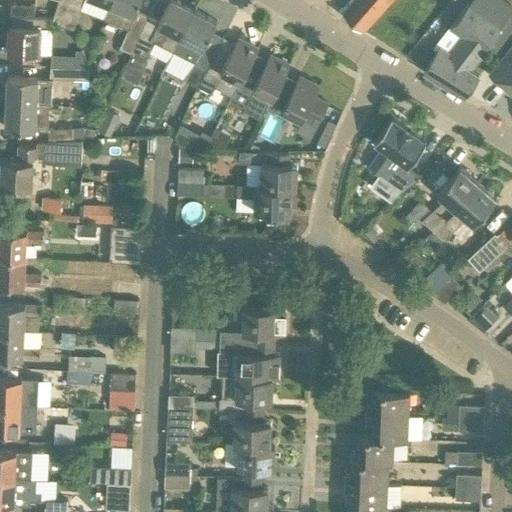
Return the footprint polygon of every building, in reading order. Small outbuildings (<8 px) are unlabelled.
[(60,0),(59,0),(53,18),(52,22),(53,23),(63,26),(71,4),(60,0)] [(120,47),(131,52),(146,17),(134,11),(139,0),(112,0),(110,6),(105,20),(128,29),(120,47)] [(146,17),(131,52),(147,59),(155,42),(174,51),(195,10),(176,0),(170,0),(158,22),(146,17)] [(351,0),(341,11),(362,30),(388,0),(351,0)] [(511,21),(509,18),(511,15),(489,0),(470,0),(451,26),(463,36),(451,52),(439,44),(423,70),(455,89),(455,88),(466,95),(480,76),(470,69),(485,49),(498,60),(511,42),(511,21)] [(35,5),(11,4),(10,16),(11,16),(34,16),(35,5)] [(82,8),(71,4),(63,26),(74,30),(82,8)] [(203,48),(217,22),(195,10),(174,51),(195,62),(186,80),(197,86),(213,54),(203,48)] [(9,52),(40,54),(42,28),(53,28),(53,23),(52,22),(53,18),(34,17),(34,16),(11,16),(11,26),(9,26),(9,52)] [(91,48),(94,43),(91,38),(86,38),(82,43),(85,48),(91,48)] [(234,95),(240,83),(252,59),(257,50),(237,39),(231,49),(220,44),(207,70),(202,79),(234,95)] [(488,71),(511,89),(511,42),(498,60),(488,71)] [(51,54),(51,66),(75,67),(75,56),(51,54)] [(262,119),(268,108),(282,81),(290,66),(269,55),(264,66),(252,59),(240,83),(234,95),(230,103),(262,119)] [(90,68),(75,67),(51,66),(50,79),(52,79),(89,80),(90,68)] [(51,104),(52,79),(50,79),(38,78),(7,77),(7,102),(37,104),(50,104),(51,104)] [(293,86),(282,81),(268,108),(281,115),(283,111),(302,120),(318,87),(298,77),(293,86)] [(5,127),(49,128),(50,104),(37,104),(7,102),(5,127)] [(108,109),(98,130),(110,135),(119,114),(108,109)] [(426,141),(426,140),(392,117),(374,143),(380,148),(367,165),(380,174),(392,156),(408,167),(409,166),(426,141)] [(337,124),(328,120),(323,131),(332,136),(337,124)] [(49,128),(49,141),(82,139),(82,128),(72,128),(49,128)] [(41,162),(81,164),(82,139),(49,141),(37,141),(37,146),(18,145),(18,160),(2,159),(0,185),(33,187),(34,157),(41,157),(41,162)] [(193,162),(194,149),(180,148),(180,162),(193,162)] [(259,184),(297,186),(298,164),(288,163),(288,152),(270,152),(240,150),(240,162),(260,163),(259,184)] [(420,174),(409,166),(408,167),(392,156),(380,174),(403,189),(420,174)] [(433,229),(459,205),(479,182),(461,166),(438,192),(437,194),(443,199),(432,210),(420,199),(402,220),(413,231),(422,220),(433,229)] [(178,182),(203,182),(203,171),(179,170),(178,182)] [(202,194),(203,182),(178,182),(178,193),(202,194)] [(497,197),(496,196),(479,182),(459,205),(433,229),(424,238),(434,248),(465,218),(473,225),(497,197)] [(208,183),(208,196),(225,197),(225,184),(208,183)] [(225,197),(236,197),(236,184),(225,184),(225,197)] [(266,221),(285,221),(286,211),(291,211),(292,188),(297,188),(297,186),(259,184),(259,185),(237,184),(236,197),(254,198),(254,210),(266,210),(266,221)] [(43,197),(43,210),(61,211),(62,198),(43,197)] [(116,206),(126,217),(136,208),(127,197),(116,206)] [(112,223),(113,205),(94,205),(94,222),(112,223)] [(511,223),(508,221),(496,235),(494,232),(468,258),(480,270),(508,244),(511,247),(511,223)] [(140,263),(141,227),(111,226),(109,262),(140,263)] [(0,255),(41,258),(43,231),(0,228),(0,255)] [(412,247),(395,264),(409,275),(425,260),(412,247)] [(0,282),(40,284),(41,258),(0,255),(0,282)] [(431,292),(444,302),(461,286),(451,274),(431,292)] [(471,311),(483,301),(474,291),(462,301),(471,311)] [(54,310),(84,311),(84,298),(75,297),(61,297),(55,296),(54,310)] [(114,311),(137,312),(138,300),(115,299),(114,311)] [(0,329),(39,331),(40,304),(0,302),(0,329)] [(220,340),(274,342),(275,333),(285,334),(286,309),(243,307),(242,330),(221,329),(220,340)] [(197,327),(172,327),(171,327),(171,339),(196,339),(197,327)] [(0,355),(37,358),(39,331),(0,329),(0,355)] [(196,353),(196,347),(196,339),(171,339),(171,352),(196,353)] [(237,353),(236,375),(273,377),(280,378),(280,353),(274,353),(274,342),(220,340),(220,352),(237,353)] [(106,356),(69,355),(69,370),(78,370),(90,371),(106,371),(106,356)] [(90,383),(90,371),(78,370),(78,382),(90,383)] [(113,372),(113,389),(135,390),(135,373),(113,372)] [(223,397),(220,397),(219,409),(244,410),(263,410),(263,400),(272,401),(273,377),(236,375),(235,398),(223,397)] [(0,402),(36,405),(37,378),(23,377),(0,376),(0,402)] [(365,413),(410,415),(410,391),(371,390),(371,404),(365,404),(365,413)] [(193,395),(168,394),(168,407),(193,407),(193,395)] [(36,405),(0,402),(0,429),(35,431),(35,419),(36,405)] [(459,418),(459,405),(448,404),(447,417),(459,418)] [(46,421),(56,421),(56,440),(76,441),(77,406),(46,405),(46,421)] [(459,418),(484,419),(484,406),(459,405),(459,418)] [(192,441),(193,420),(193,407),(168,407),(167,441),(192,441)] [(233,443),(237,444),(257,444),(257,443),(271,444),(272,421),(263,420),(263,410),(244,410),(243,419),(234,419),(233,443)] [(409,439),(410,415),(365,413),(365,423),(370,423),(370,435),(378,436),(378,438),(395,439),(409,439)] [(458,430),(459,418),(447,417),(444,417),(443,429),(458,430)] [(458,430),(483,431),(484,419),(459,418),(458,430)] [(111,432),(111,444),(126,445),(127,433),(111,432)] [(394,462),(394,460),(395,439),(378,438),(378,436),(370,435),(356,435),(355,449),(350,449),(350,458),(351,458),(365,459),(365,460),(389,461),(394,462)] [(237,444),(236,465),(236,466),(241,467),(241,477),(261,478),(262,468),(274,468),(275,444),(271,444),(257,443),(257,444),(237,444)] [(132,465),(133,446),(113,445),(112,464),(132,465)] [(0,476),(29,478),(31,451),(0,449),(0,476)] [(456,464),(457,451),(446,450),(445,463),(456,464)] [(457,451),(456,464),(482,465),(482,452),(457,451)] [(345,481),(388,484),(389,461),(365,460),(365,459),(351,458),(350,472),(345,472),(345,481)] [(190,462),(165,462),(165,474),(197,476),(197,468),(190,468),(190,462)] [(132,467),(131,467),(91,465),(90,481),(131,484),(132,467)] [(164,487),(168,487),(189,488),(189,482),(197,483),(197,476),(165,474),(164,487)] [(456,474),(455,486),(480,488),(481,475),(456,474)] [(36,490),(37,478),(29,478),(0,476),(0,503),(28,505),(28,499),(41,500),(42,491),(36,490)] [(216,510),(230,511),(266,511),(267,511),(269,488),(260,488),(261,478),(241,477),(240,487),(218,486),(216,510)] [(349,505),(387,506),(388,484),(345,481),(344,491),(349,491),(349,505)] [(128,486),(104,485),(103,511),(127,511),(128,486)] [(455,499),(480,500),(480,488),(455,486),(455,499)] [(45,498),(46,511),(48,511),(67,511),(67,499),(45,498)]
